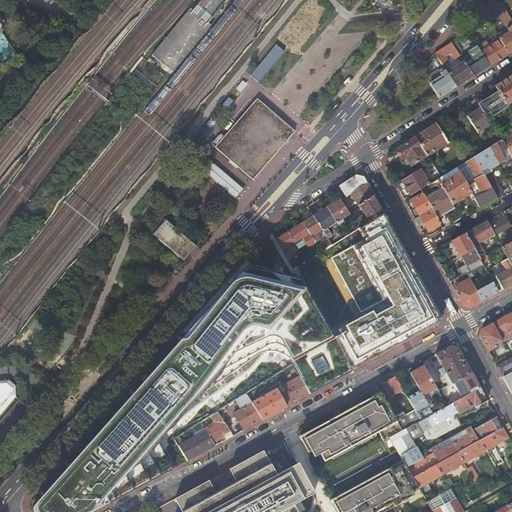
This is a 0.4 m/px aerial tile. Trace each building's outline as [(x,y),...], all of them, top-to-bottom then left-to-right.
[(152,55),(173,72),(211,24),(209,20),(225,0),(199,0),(192,9),(190,7),(152,55)] [(508,15),(505,9),(498,13),(501,19),(508,15)] [(506,34),(499,39),(500,40),(509,54),(511,53),(511,52),(511,20),(508,15),(501,19),(507,29),(509,33),(506,35),(506,34)] [(462,51),(456,40),(452,42),(459,54),(462,51)] [(486,42),(478,47),(481,51),(490,66),(498,61),(509,54),(500,40),(489,47),(486,42)] [(459,54),(452,42),(435,53),(443,66),(449,63),(446,57),(451,53),(455,60),(459,58),(462,63),(450,70),(448,68),(445,70),(456,88),(473,77),(464,62),(459,54)] [(490,66),(481,51),(476,54),(474,51),(467,55),(469,58),(464,62),(473,77),(481,72),(490,66)] [(442,76),(430,84),(439,99),(456,88),(445,70),(444,69),(439,72),(442,76)] [(439,72),(427,79),(430,84),(442,76),(439,72)] [(511,76),(495,87),(499,92),(508,106),(511,102),(511,76)] [(490,125),(491,126),(496,123),(492,117),(508,107),(508,106),(499,92),(478,105),(490,125)] [(295,131),(257,98),(222,138),(222,139),(223,140),(222,141),(217,147),(215,146),(215,147),(231,161),(231,162),(232,161),(238,165),(237,166),(237,167),(253,180),(254,179),(253,178),(259,171),(260,172),(261,171),(295,131)] [(483,129),(490,125),(478,105),(475,100),(469,103),(475,112),(471,114),(467,116),(478,133),(483,130),(483,129)] [(427,156),(427,157),(448,144),(448,143),(442,133),(437,124),(426,131),(415,138),(427,156)] [(448,130),(442,133),(448,143),(454,139),(448,130)] [(511,133),(502,140),(511,157),(511,133)] [(489,148),(500,141),(497,136),(485,144),(488,149),(489,148)] [(213,145),(215,147),(215,146),(217,147),(222,141),(223,140),(222,139),(222,138),(221,137),(217,140),(213,145)] [(411,166),(427,156),(415,138),(397,150),(400,155),(403,159),(405,157),(411,166)] [(511,157),(502,140),(500,141),(489,148),(498,164),(499,165),(506,161),(511,157)] [(498,164),(489,148),(488,149),(474,157),(481,171),(488,167),(490,169),(498,164)] [(473,180),(483,175),(481,171),(474,157),(457,168),(460,173),(467,185),(473,181),(473,180)] [(236,169),(237,167),(237,166),(238,165),(232,161),(231,162),(231,161),(229,163),(232,166),(236,169)] [(440,185),(460,173),(457,168),(438,180),(440,183),(440,185)] [(411,196),(429,185),(419,170),(402,181),(406,187),(411,196)] [(263,173),(261,171),(260,172),(259,171),(253,178),(254,179),(253,180),(255,181),(263,173)] [(461,198),(471,192),(467,185),(460,173),(440,185),(443,189),(452,205),(455,202),(461,198)] [(489,203),(497,199),(495,195),(486,179),(483,175),(473,180),(473,181),(481,195),(474,198),(480,208),(489,203)] [(500,197),(503,196),(501,192),(492,176),(486,179),(495,195),(497,199),(500,197)] [(350,181),(340,187),(347,198),(352,195),(368,185),(364,178),(357,177),(350,181)] [(431,188),(440,183),(438,180),(429,185),(431,188)] [(471,192),(474,198),(481,195),(473,181),(467,185),(471,192)] [(352,195),(359,207),(374,197),(371,191),(368,185),(352,195)] [(340,187),(334,191),(341,201),(341,202),(347,198),(340,187)] [(443,213),(453,207),(452,205),(443,189),(425,199),(431,210),(436,217),(443,213)] [(419,216),(431,210),(425,199),(423,194),(411,201),(415,208),(419,216)] [(354,222),(359,229),(371,222),(384,214),(380,207),(374,197),(359,207),(365,216),(354,222)] [(342,220),(350,216),(348,213),(341,202),(341,201),(333,206),(328,209),(337,224),(340,228),(345,225),(342,220)] [(324,232),(337,224),(328,209),(321,212),(316,216),(314,217),(323,231),(324,232)] [(428,232),(440,225),(436,217),(431,210),(419,216),(424,225),(428,232)] [(384,214),(371,222),(359,229),(364,239),(338,254),(367,308),(387,298),(392,307),(374,315),(372,311),(338,329),(340,333),(333,338),(353,372),(439,323),(441,317),(384,214)] [(417,224),(420,228),(424,225),(419,216),(415,219),(417,224)] [(317,245),(321,252),(332,246),(329,240),(321,245),(319,242),(321,241),(317,235),(323,231),(314,217),(309,220),(303,224),(317,245)] [(510,243),(511,242),(511,225),(510,227),(505,219),(499,222),(493,226),(497,234),(502,232),(503,231),(505,234),(508,240),(510,243)] [(166,221),(154,236),(184,261),(197,247),(166,221)] [(493,231),(487,221),(476,227),(465,234),(473,249),(479,260),(485,257),(479,244),(477,240),(493,231)] [(310,250),(317,245),(303,224),(296,229),(288,233),(295,244),(303,239),(307,245),(310,250)] [(479,244),(495,235),(493,231),(477,240),(479,244)] [(283,237),(276,241),(289,261),(292,259),(289,254),(287,255),(285,251),(295,244),(288,233),(283,237)] [(473,249),(465,234),(452,241),(458,253),(460,256),(473,249)] [(295,244),(299,251),(307,245),(303,239),(295,244)] [(511,242),(510,243),(502,247),(502,248),(508,259),(511,266),(511,242)] [(482,264),(479,260),(473,249),(460,256),(462,260),(469,273),(483,266),(482,264)] [(489,260),(487,256),(485,257),(479,260),(482,264),(489,260)] [(502,291),(511,285),(511,266),(508,259),(501,263),(505,272),(495,278),(499,286),(502,291)] [(446,276),(450,282),(464,275),(461,268),(446,276)] [(485,300),(498,293),(489,278),(473,287),(474,288),(481,302),(485,300)] [(470,308),(481,302),(474,288),(473,287),(469,279),(461,283),(462,285),(458,287),(454,289),(463,306),(470,308)] [(351,372),(307,296),(304,299),(255,289),(243,289),(234,293),(222,306),(183,347),(36,511),(91,511),(171,468),(161,449),(200,405),(262,361),(268,353),(281,354),(290,358),(295,366),(311,393),(351,372)] [(511,331),(511,313),(502,319),(492,324),(500,338),(511,331)] [(500,338),(492,324),(482,329),(480,337),(488,352),(497,347),(495,345),(498,343),(502,342),(500,338)] [(444,376),(449,386),(454,384),(472,373),(466,363),(458,349),(451,347),(442,352),(435,355),(443,369),(440,370),(439,372),(442,376),(443,376),(444,376)] [(499,371),(502,377),(511,371),(511,358),(505,362),(503,360),(495,365),(499,371)] [(420,392),(424,397),(437,389),(424,366),(417,370),(411,374),(417,385),(420,392)] [(511,371),(502,377),(511,394),(511,371)] [(298,401),(310,395),(298,373),(294,375),(296,380),(278,390),(287,407),(298,401)] [(454,384),(462,399),(480,389),(476,381),(472,373),(454,384)] [(388,381),(382,385),(390,399),(403,391),(395,377),(388,381)] [(3,383),(0,381),(0,416),(17,396),(14,393),(14,387),(8,383),(3,383)] [(414,395),(420,392),(417,385),(411,389),(414,395)] [(420,422),(418,423),(424,434),(427,440),(436,439),(461,426),(454,415),(458,413),(459,415),(474,407),(475,409),(487,402),(484,396),(480,389),(462,399),(433,414),(427,418),(420,422)] [(275,414),(287,407),(278,390),(271,393),(271,392),(267,394),(268,395),(252,404),(263,420),(275,414)] [(423,410),(427,418),(433,414),(424,397),(420,392),(414,395),(407,399),(414,411),(416,414),(423,410)] [(383,397),(380,393),(372,397),(373,398),(375,402),(383,397)] [(384,441),(390,438),(392,437),(403,431),(397,420),(395,417),(383,397),(375,402),(373,398),(367,402),(369,405),(362,409),(360,405),(351,410),(368,439),(379,433),(384,441)] [(240,405),(237,401),(218,413),(225,424),(231,420),(227,413),(240,405)] [(251,427),(263,420),(252,404),(235,415),(244,431),(251,427)] [(368,439),(351,410),(341,415),(343,419),(336,423),(334,419),(321,426),(323,430),(305,440),(311,452),(315,458),(321,455),(325,462),(347,450),(346,447),(356,442),(357,445),(368,439)] [(397,420),(403,431),(418,423),(420,422),(416,414),(414,411),(405,415),(404,413),(395,417),(397,420)] [(225,424),(218,413),(212,417),(216,423),(205,429),(206,432),(214,443),(222,439),(221,437),(223,436),(226,440),(228,439),(233,437),(225,424)] [(472,431),(478,442),(479,441),(502,429),(499,423),(496,418),(472,431)] [(411,476),(413,478),(436,465),(458,453),(459,453),(451,438),(428,451),(430,455),(423,459),(412,441),(424,434),(418,423),(403,431),(392,437),(390,438),(404,464),(406,466),(411,476)] [(308,454),(311,452),(305,440),(323,430),(321,426),(299,438),(308,454)] [(451,438),(459,453),(478,442),(472,431),(470,427),(451,438)] [(502,429),(479,441),(487,454),(489,453),(488,450),(508,439),(502,429)] [(187,441),(178,446),(186,458),(188,461),(202,453),(215,446),(214,443),(206,432),(189,442),(187,441)] [(459,453),(458,453),(464,464),(484,453),(485,455),(487,454),(479,441),(478,442),(459,453)] [(346,447),(347,450),(357,445),(356,442),(346,447)] [(295,511),(293,506),(314,495),(297,465),(276,476),(263,452),(243,463),(229,470),(237,484),(216,496),(208,482),(191,491),(175,500),(181,511),(295,511)] [(436,465),(442,476),(443,478),(445,477),(444,475),(464,464),(458,453),(436,465)] [(406,466),(404,464),(391,471),(392,473),(406,466)] [(413,478),(419,489),(442,476),(436,465),(413,478)] [(395,486),(411,476),(406,466),(392,473),(391,471),(387,473),(395,486)] [(377,511),(393,504),(394,507),(414,496),(412,493),(419,489),(413,478),(411,476),(395,486),(387,473),(373,480),(374,484),(367,487),(366,484),(335,501),(340,511),(377,511)] [(462,511),(451,491),(428,504),(432,511),(462,511)] [(332,502),(337,511),(340,511),(335,501),(332,502)] [(511,511),(511,502),(493,511),(511,511)]
